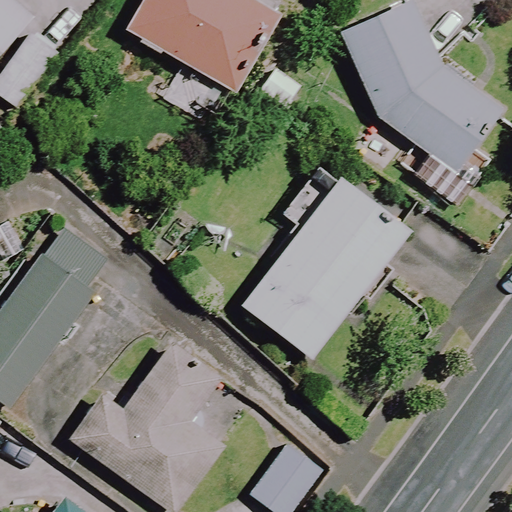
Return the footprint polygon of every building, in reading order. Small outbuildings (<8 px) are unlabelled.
[(0,0),(0,54),(30,20),(5,0),(0,0)] [(145,0),(125,37),(227,91),(269,12),(246,0),(145,0)] [(437,71),(405,4),(341,34),(375,121),(450,178),(498,114),(437,71)] [(55,58),(30,39),(0,77),(0,101),(14,112),(55,58)] [(406,232),(337,180),(239,310),(309,362),(406,232)] [(109,268),(57,231),(0,311),(0,406),(6,411),(109,268)] [(213,386),(167,352),(119,416),(92,396),(62,438),(162,511),(174,511),(219,452),(184,426),(213,386)] [(290,511),(319,474),(285,448),(247,497),(266,511),(290,511)] [(72,511),(55,500),(46,511),(72,511)]
